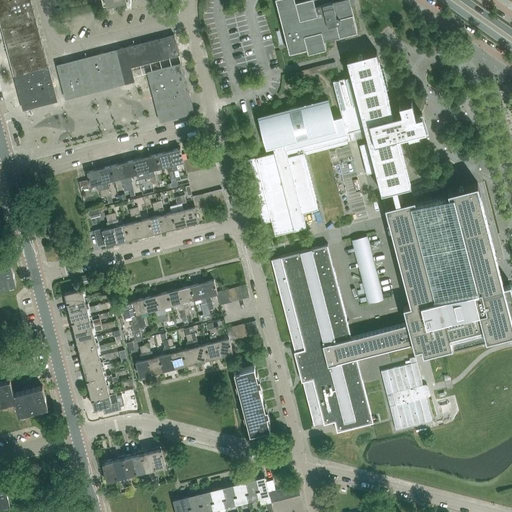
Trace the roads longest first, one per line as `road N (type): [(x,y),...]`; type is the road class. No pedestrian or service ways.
road 1 (residential): [(301,464),(241,224)]
road 2 (residential): [(301,464),(137,423),(75,435)]
road 3 (residential): [(35,277),(241,224)]
road 4 (residential): [(9,176),(214,123)]
road 5 (residential): [(485,511),(301,464)]
road 6 (tertiary): [(75,435),(35,277)]
road 7 (residential): [(214,123),(189,0)]
